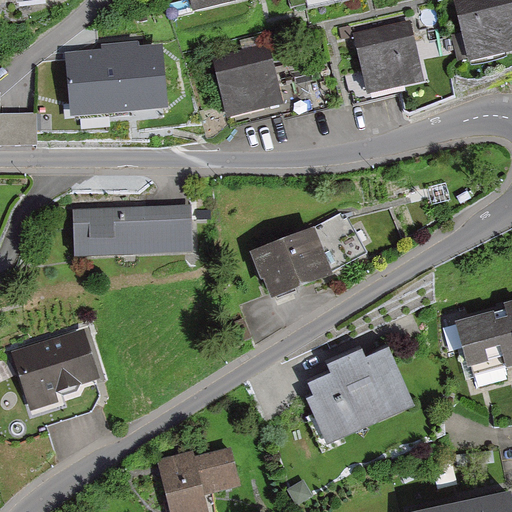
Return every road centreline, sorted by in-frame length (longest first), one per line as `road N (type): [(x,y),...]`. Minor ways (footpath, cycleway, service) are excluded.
road 1 (residential): [(26,511),(511,211)]
road 2 (residential): [(511,117),(482,116),(317,157),(0,158)]
